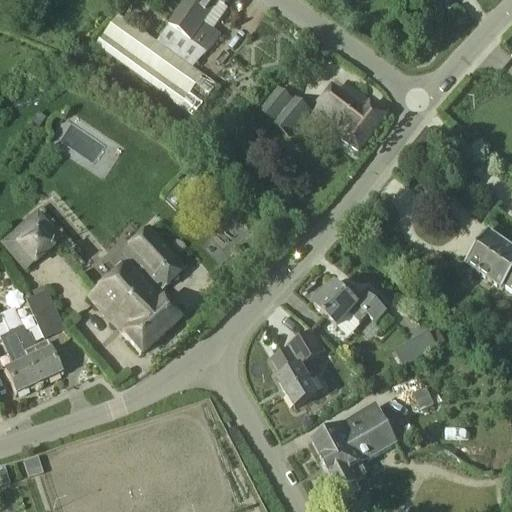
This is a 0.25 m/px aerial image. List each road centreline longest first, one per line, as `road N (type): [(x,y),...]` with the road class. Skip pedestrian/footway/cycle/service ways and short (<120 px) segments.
road 1 (residential): [(219,359),(418,105)]
road 2 (residential): [(0,454),(186,386),(219,359)]
road 3 (residential): [(418,105),(278,0)]
road 4 (residential): [(297,511),(219,359)]
road 5 (residential): [(418,105),(511,10)]
